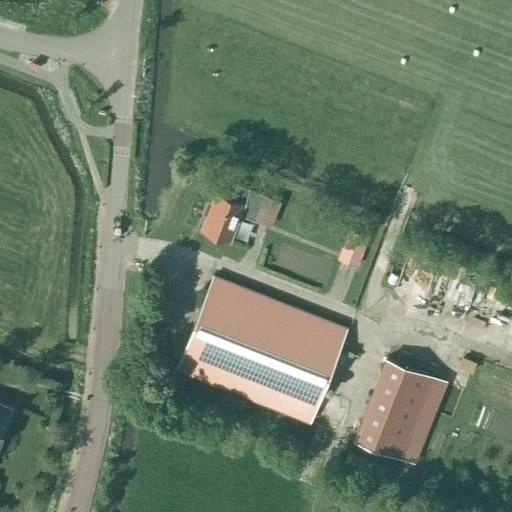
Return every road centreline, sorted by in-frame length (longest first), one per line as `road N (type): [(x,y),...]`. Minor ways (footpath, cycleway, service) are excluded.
road 1 (unclassified): [(72,511),(96,413),(123,57)]
road 2 (tertiary): [(123,57),(0,35)]
